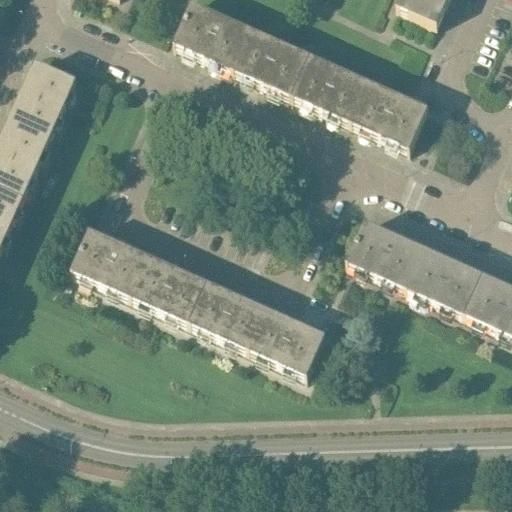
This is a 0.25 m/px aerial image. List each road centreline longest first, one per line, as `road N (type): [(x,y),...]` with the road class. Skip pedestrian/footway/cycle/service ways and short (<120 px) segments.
road 1 (tertiary): [(511,446),(136,455),(0,409)]
road 2 (residential): [(180,94),(118,223),(287,298),(351,168)]
road 3 (residential): [(180,94),(351,168)]
road 4 (residential): [(502,146),(444,90),(484,0)]
road 5 (residential): [(35,19),(180,94)]
road 6 (residential): [(351,168),(467,221)]
